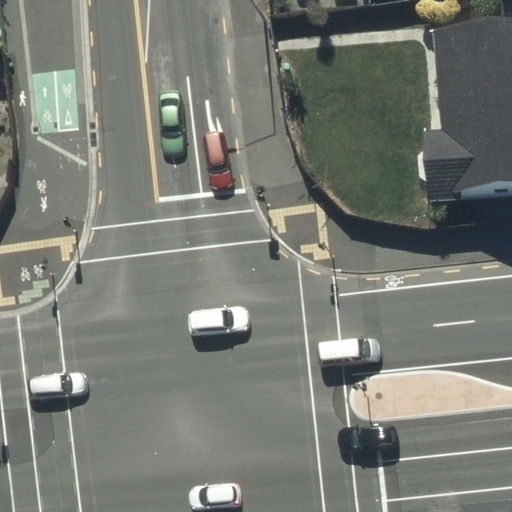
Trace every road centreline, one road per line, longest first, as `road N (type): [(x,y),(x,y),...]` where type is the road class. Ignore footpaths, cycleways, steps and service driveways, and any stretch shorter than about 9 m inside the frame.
road 1 (tertiary): [(177,352),(139,0)]
road 2 (primary): [(177,352),(511,316)]
road 3 (primary): [(511,463),(195,492)]
road 4 (primary): [(195,492),(0,511)]
road 5 (primary): [(0,372),(177,352)]
road 6 (tertiary): [(195,492),(177,352)]
